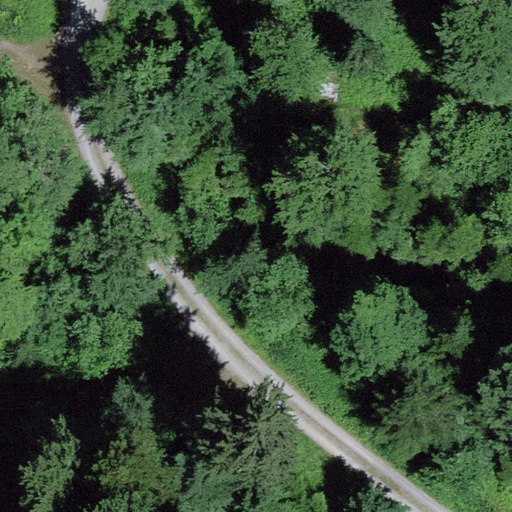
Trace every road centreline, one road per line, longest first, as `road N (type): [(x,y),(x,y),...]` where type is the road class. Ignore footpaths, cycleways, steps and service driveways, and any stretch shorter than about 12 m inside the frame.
road 1 (track): [(93,0),(83,28),(85,104),(120,197),(227,358),(428,511)]
road 2 (track): [(0,425),(267,390)]
